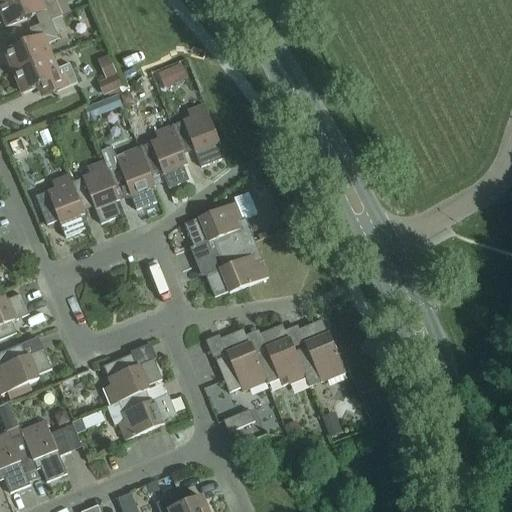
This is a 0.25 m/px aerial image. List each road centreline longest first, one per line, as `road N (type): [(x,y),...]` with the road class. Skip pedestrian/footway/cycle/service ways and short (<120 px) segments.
road 1 (residential): [(163,323),(77,357),(41,275)]
road 2 (residential): [(210,446),(53,511)]
road 3 (residential): [(389,245),(473,203),(511,154)]
road 4 (tertiary): [(317,133),(239,0)]
road 5 (tertiary): [(454,511),(452,453),(435,374)]
road 6 (tertiary): [(367,254),(435,374)]
road 7 (tertiary): [(435,374),(420,308),(389,245)]
road 8 (tertiary): [(389,245),(358,183),(317,133)]
road 9 (residential): [(210,446),(163,323)]
road 10 (tertiary): [(317,133),(367,254)]
road 11 (residential): [(180,316),(303,307)]
